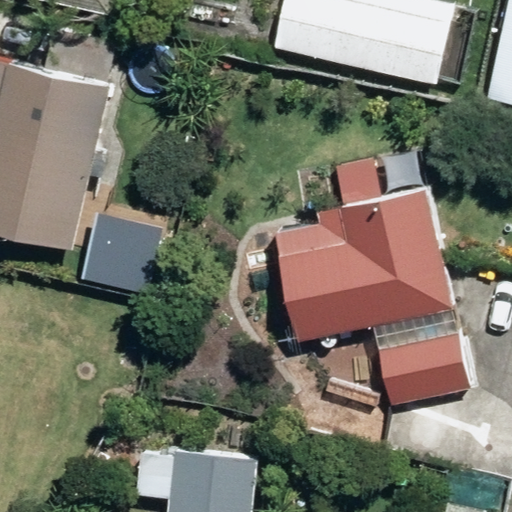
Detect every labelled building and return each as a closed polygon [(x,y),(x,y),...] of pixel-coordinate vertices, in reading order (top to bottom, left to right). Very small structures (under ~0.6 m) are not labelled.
[(275,0),(266,43),(429,79),(445,0),(275,0)] [(511,0),(498,0),(481,93),(511,99),(511,0)] [(0,228),(64,241),(79,169),(91,172),(97,144),(86,142),(100,77),(0,56),(0,228)] [(264,227),(286,334),(372,316),(375,329),(399,324),(397,312),(443,303),(417,179),(307,202),(310,217),(264,227)] [(370,339),(382,399),(462,384),(451,325),(370,339)] [(244,511),(248,445),(164,441),(162,448),(132,446),(128,488),(162,490),(160,511),(244,511)] [(434,511),(473,511),(475,503),(437,496),(434,511)]
